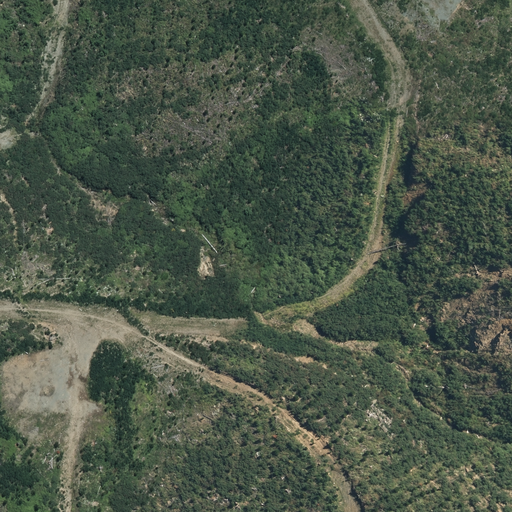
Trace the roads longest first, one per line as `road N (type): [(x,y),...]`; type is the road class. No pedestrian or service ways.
road 1 (track): [(0,330),(67,336),(263,406),(328,472),(333,511)]
road 2 (track): [(511,334),(502,259),(511,205)]
